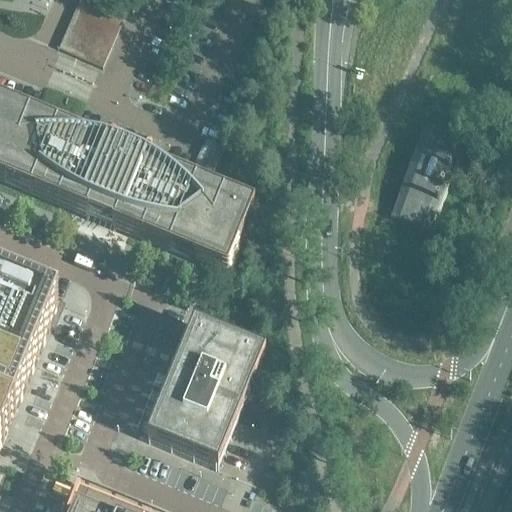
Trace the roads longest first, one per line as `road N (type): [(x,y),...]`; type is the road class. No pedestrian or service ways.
road 1 (secondary): [(328,323),(322,157),(336,0)]
road 2 (secondary): [(511,328),(468,365),(408,380),(362,364),(328,323)]
road 3 (secondary): [(328,323),(353,383),(405,433),(426,511)]
road 4 (unclassified): [(109,290),(146,305),(81,465)]
road 5 (secondary): [(511,337),(440,511)]
road 6 (unclassified): [(42,462),(109,290)]
road 7 (unclassified): [(243,0),(184,143)]
road 8 (unclassified): [(195,511),(81,465)]
